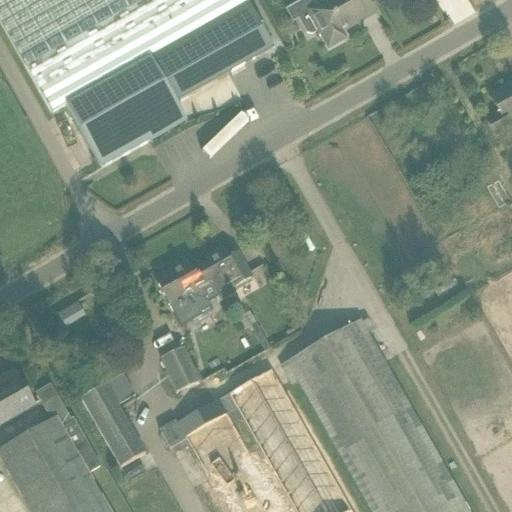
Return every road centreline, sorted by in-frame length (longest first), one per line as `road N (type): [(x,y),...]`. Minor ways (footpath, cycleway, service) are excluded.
road 1 (unclassified): [(0,301),(511,11)]
road 2 (unknown): [(0,70),(98,244)]
